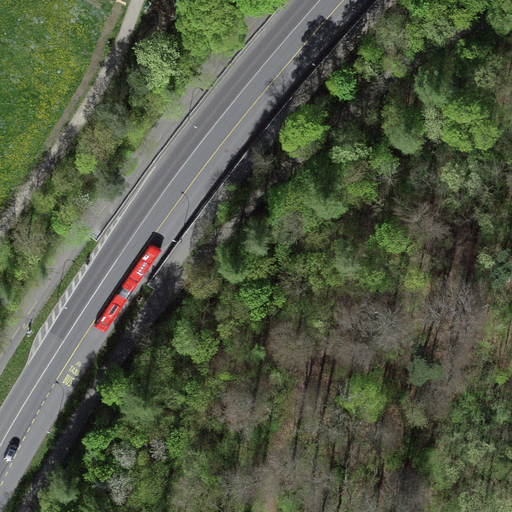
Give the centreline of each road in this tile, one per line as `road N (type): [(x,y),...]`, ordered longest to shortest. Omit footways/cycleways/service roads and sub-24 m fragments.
road 1 (secondary): [(320,0),(156,202),(0,446)]
road 2 (track): [(165,288),(415,58),(457,31),(511,22)]
road 3 (track): [(0,234),(105,74),(137,0)]
